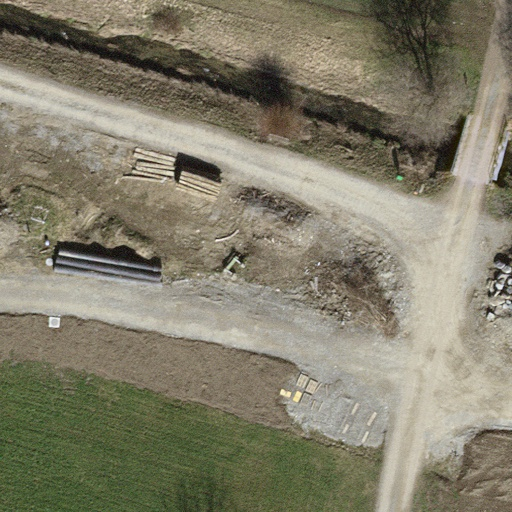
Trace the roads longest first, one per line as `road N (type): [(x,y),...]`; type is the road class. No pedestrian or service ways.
road 1 (track): [(511,407),(82,295),(0,292)]
road 2 (track): [(511,31),(413,429),(400,511)]
